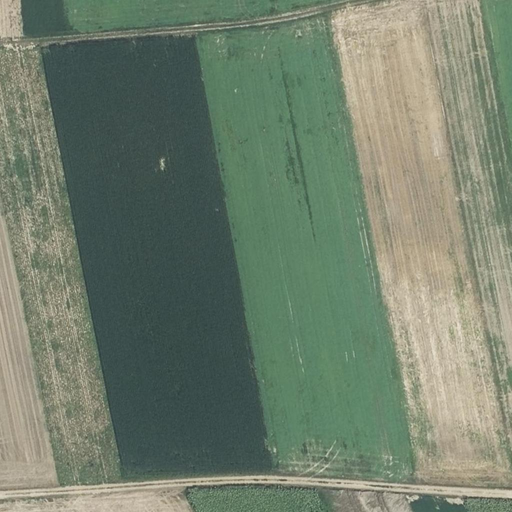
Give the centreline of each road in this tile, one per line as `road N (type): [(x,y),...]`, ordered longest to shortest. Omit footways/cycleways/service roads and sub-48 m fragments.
road 1 (track): [(0,492),(268,477),(511,491)]
road 2 (track): [(0,38),(271,16),(353,0)]
